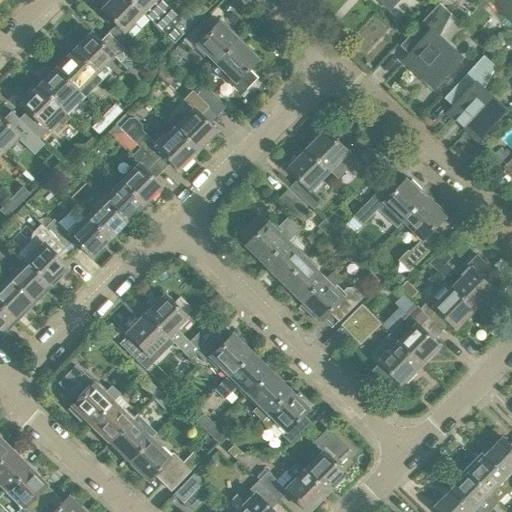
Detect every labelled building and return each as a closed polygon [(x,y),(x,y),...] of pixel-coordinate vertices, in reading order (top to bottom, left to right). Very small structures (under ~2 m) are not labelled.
[(108,33),(129,53),(137,45),(126,34),(136,25),(133,22),(142,12),(129,0),(108,0),(100,9),(116,25),(108,33)] [(158,0),(129,0),(142,12),(174,43),(206,10),(198,1),(179,20),(158,0)] [(410,65),(435,88),(462,59),(440,39),(453,15),(441,4),(401,46),(411,55),(410,57),(414,61),(410,65)] [(211,29),(202,21),(183,40),(192,48),(196,44),(215,63),(238,39),(219,20),(211,29)] [(100,42),(91,32),(73,50),(103,80),(111,71),(107,66),(116,58),(128,70),(137,61),(129,53),(108,33),(100,42)] [(238,39),(210,69),(217,76),(223,71),(234,82),(241,89),(253,77),(245,70),(257,58),(238,39)] [(73,50),(55,68),(80,93),(85,98),(103,80),(73,50)] [(497,67),(485,56),(446,98),(456,107),(450,113),(479,141),(507,111),(485,91),(497,67)] [(159,75),(169,85),(177,76),(163,63),(159,75)] [(55,68),(38,85),(63,110),(80,93),(55,68)] [(70,117),(38,85),(20,103),(27,111),(19,119),(39,139),(48,130),(50,132),(58,123),(61,126),(70,117)] [(204,87),(196,95),(216,115),(225,107),(204,87)] [(192,109),(173,128),(197,151),(216,132),(208,124),(216,115),(196,95),(192,91),(190,93),(183,100),(187,104),(192,109)] [(114,103),(103,115),(110,122),(121,110),(114,103)] [(0,117),(0,153),(1,154),(2,155),(18,139),(33,154),(43,144),(19,119),(10,110),(2,119),(0,117)] [(110,122),(103,115),(91,127),(98,134),(110,122)] [(126,134),(139,148),(161,171),(170,163),(178,171),(197,151),(173,128),(156,146),(142,132),(141,126),(135,119),(128,119),(120,128),(126,134)] [(119,141),(126,134),(120,128),(116,123),(109,131),(119,141)] [(327,128),(308,148),(332,171),(339,178),(366,151),(347,132),(339,140),(327,128)] [(496,151),(491,146),(481,155),(494,169),(509,154),(501,146),(496,151)] [(74,147),(62,159),(69,166),(81,154),(74,147)] [(138,164),(120,182),(143,205),(161,188),(153,180),(161,171),(139,148),(131,157),(138,164)] [(292,187),(315,209),(324,200),(313,190),(332,171),(308,148),(289,166),(301,178),(292,187)] [(62,159),(51,171),(57,177),(69,166),(62,159)] [(398,228),(405,221),(428,198),(409,179),(401,188),(392,179),(354,218),(363,227),(380,210),(398,228)] [(120,182),(112,190),(109,187),(100,197),(126,223),(143,205),(120,182)] [(22,186),(11,198),(18,205),(29,193),(22,186)] [(303,223),(312,214),(288,191),(280,200),(303,223)] [(100,197),(91,206),(94,209),(85,217),(109,240),(126,223),(100,197)] [(18,205),(11,198),(0,208),(0,210),(6,217),(18,205)] [(424,239),(411,252),(409,249),(399,260),(410,271),(440,241),(431,232),(447,216),(428,198),(405,221),(424,239)] [(23,208),(18,213),(22,218),(28,213),(23,208)] [(248,246),(267,265),(290,242),(290,241),(303,229),(290,216),(277,229),(260,212),(239,233),(251,244),(248,246)] [(109,240),(85,217),(68,234),(53,219),(44,228),(65,249),(73,241),(91,258),(109,240)] [(326,219),(321,223),(319,226),(331,238),(338,231),(326,219)] [(72,256),(40,225),(32,232),(29,243),(18,254),(25,262),(48,285),(66,267),(63,264),(72,256)] [(342,249),(346,245),(349,242),(338,231),(331,238),(342,249)] [(299,250),(290,242),(267,265),(286,284),(309,260),(311,258),(301,247),(299,250)] [(455,287),(478,310),(497,291),(489,284),(497,276),(478,256),(470,264),(473,267),(462,277),(448,263),(453,257),(445,249),(431,263),(454,287),(455,287)] [(309,260),(286,284),(304,302),(328,279),(309,260)] [(497,267),(502,272),(509,265),(504,260),(497,267)] [(25,262),(17,269),(14,266),(4,276),(31,302),(48,285),(25,262)] [(372,272),(367,278),(374,285),(380,279),(372,272)] [(401,286),(407,279),(400,272),(393,279),(401,286)] [(304,302),(323,321),(331,313),(331,314),(332,312),(340,321),(365,296),(356,287),(348,287),(341,293),(335,287),(340,280),(333,273),(328,279),(304,302)] [(4,276),(0,280),(0,306),(14,320),(31,302),(4,276)] [(448,280),(421,309),(423,310),(424,311),(443,331),(451,322),(459,329),(478,310),(455,287),(454,287),(448,280)] [(408,281),(401,288),(412,298),(418,291),(408,281)] [(191,360),(197,354),(198,353),(217,333),(209,325),(190,344),(176,330),(188,318),(186,316),(193,309),(181,298),(174,305),(164,296),(145,314),(155,324),(169,337),(168,338),(174,343),(191,360)] [(371,313),(363,305),(344,325),(352,333),(371,313)] [(409,314),(390,333),(400,342),(410,353),(423,366),(442,347),(434,339),(443,331),(424,311),(423,310),(421,309),(418,305),(409,314)] [(0,306),(0,333),(14,320),(0,306)] [(145,314),(127,333),(137,343),(128,351),(129,353),(146,370),(174,343),(168,338),(169,337),(155,324),(145,314)] [(229,376),(252,353),(233,334),(225,342),(217,333),(198,353),(197,354),(206,362),(210,358),(225,372),(228,376),(229,376)] [(404,385),(423,366),(410,353),(400,342),(390,333),(382,341),(392,350),(380,361),(382,363),(374,371),(393,389),(401,381),(404,385)] [(270,371),(252,353),(229,376),(228,376),(214,389),(224,399),(238,385),(247,394),(270,371)] [(76,363),(59,381),(65,387),(74,396),(68,401),(68,402),(65,405),(77,417),(80,414),(91,425),(113,403),(114,402),(121,394),(118,390),(112,384),(105,392),(102,389),(83,370),(76,363)] [(252,411),(260,419),(289,389),(270,371),(247,394),(258,405),(252,411)] [(141,373),(134,380),(154,399),(160,392),(141,373)] [(295,396),(289,389),(260,419),(269,428),(273,424),(282,433),(280,435),(290,444),(311,423),(302,414),(311,405),(298,392),(295,396)] [(160,392),(154,399),(165,409),(171,403),(171,402),(160,392)] [(121,411),(113,403),(91,425),(110,444),(132,421),(134,419),(123,409),(121,411)] [(197,422),(208,433),(215,426),(203,414),(196,421),(197,422)] [(132,421),(110,444),(128,462),(151,439),(156,434),(137,415),(134,419),(132,421)] [(215,426),(208,433),(220,445),(227,438),(215,426)] [(312,461),(303,470),(327,494),(345,476),(336,467),(351,451),(328,428),(312,443),(318,449),(310,458),(312,461)] [(0,460),(12,449),(0,436),(0,460)] [(503,437),(486,455),(508,476),(511,472),(511,444),(511,445),(503,437)] [(151,439),(128,462),(147,481),(153,475),(162,483),(182,463),(172,454),(169,457),(151,439)] [(0,460),(0,486),(4,491),(29,466),(12,449),(0,460)] [(193,452),(182,463),(190,471),(201,460),(193,452)] [(486,455),(469,472),(491,493),(500,502),(508,493),(510,494),(511,492),(511,479),(508,476),(486,455)] [(182,463),(162,483),(170,491),(190,472),(190,471),(182,463)] [(259,480),(258,481),(278,501),(287,493),(306,511),(308,511),(327,494),(303,470),(296,463),(286,473),(285,472),(276,480),(267,471),(267,472),(264,469),(256,477),(259,480)] [(35,511),(47,500),(54,493),(45,485),(47,483),(29,466),(4,491),(21,508),(18,511),(35,511)] [(469,472),(452,489),(475,511),(489,511),(500,502),(491,493),(469,472)] [(204,483),(195,474),(175,495),(183,503),(204,483)] [(236,510),(234,511),(272,511),(270,509),(278,501),(258,481),(249,490),(251,491),(243,500),(237,494),(228,502),(236,510)] [(440,511),(475,511),(452,489),(435,506),(440,511)] [(85,511),(69,495),(63,501),(54,493),(47,500),(35,511),(85,511)]
